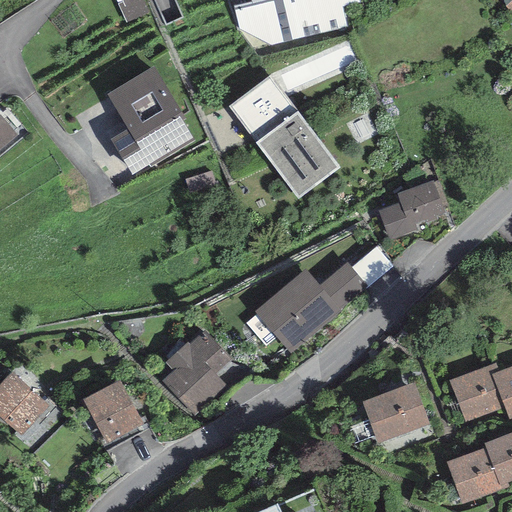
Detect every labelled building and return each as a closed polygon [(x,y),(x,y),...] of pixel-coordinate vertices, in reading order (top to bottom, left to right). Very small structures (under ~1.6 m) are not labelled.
[(148,13),(142,0),(116,0),(126,22),(148,13)] [(250,0),(251,2),(233,6),(238,31),(253,50),(349,27),(345,7),(361,3),(360,0),(250,0)] [(153,66),(107,94),(128,129),(111,139),(133,177),(194,141),(182,121),(185,119),(153,66)] [(267,77),(228,106),(256,143),(255,144),(297,200),(340,167),(298,111),(295,114),(267,77)] [(0,149),(17,135),(0,115),(0,149)] [(433,180),(397,194),(400,203),(378,211),(389,241),(417,230),(415,225),(445,214),(443,208),(447,207),(438,181),(434,183),(433,180)] [(376,247),(351,268),(366,287),(392,267),(376,247)] [(305,270),(254,311),(290,354),(340,312),(338,310),(366,287),(351,268),(346,263),(318,286),(305,270)] [(173,371),(162,381),(195,417),(228,388),(215,373),(231,360),(205,330),(189,345),(187,343),(165,362),(173,371)] [(492,375),(499,372),(495,363),(449,381),(466,423),(504,407),(492,375)] [(511,366),(499,372),(492,375),(504,407),(509,420),(511,418),(511,366)] [(49,407),(12,372),(0,384),(0,417),(21,437),(49,407)] [(120,381),(83,400),(106,444),(143,425),(120,381)] [(414,383),(362,402),(378,444),(430,425),(414,383)] [(511,432),(484,443),(485,447),(499,486),(507,483),(511,481),(511,432)] [(509,487),(507,483),(499,486),(485,447),(445,462),(461,505),(509,487)]
